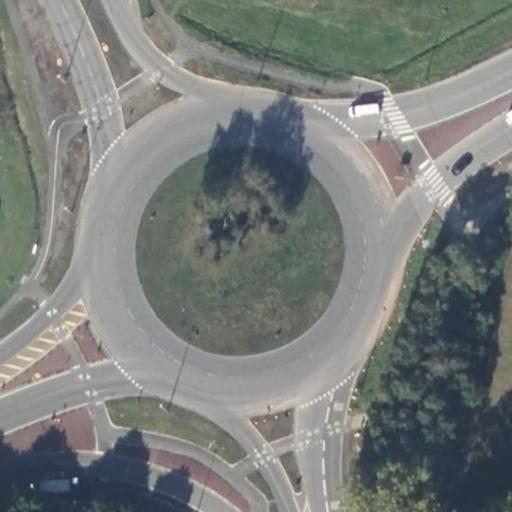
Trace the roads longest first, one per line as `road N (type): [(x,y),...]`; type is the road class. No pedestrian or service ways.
road 1 (unclassified): [(0,473),(113,469),(153,479),(216,511)]
road 2 (primary): [(511,71),(413,111),(301,121)]
road 3 (secondary): [(60,0),(103,109),(106,196)]
road 4 (primary): [(387,255),(431,192),(511,133)]
road 5 (primary): [(387,255),(370,185),(341,147),(301,121)]
road 6 (primary): [(0,416),(89,385),(159,376)]
road 7 (primary): [(237,108),(159,133),(106,196)]
road 8 (secondary): [(198,395),(263,456),(288,511)]
road 9 (secondary): [(321,511),(309,439),(327,373)]
road 10 (secondary): [(237,108),(162,70),(129,27)]
road 11 (primary): [(95,267),(57,321),(0,364)]
road 12 (primary): [(327,373),(365,333),(387,255)]
road 13 (primary): [(198,395),(266,399),(327,373)]
road 14 (primary): [(95,267),(114,329),(159,376)]
